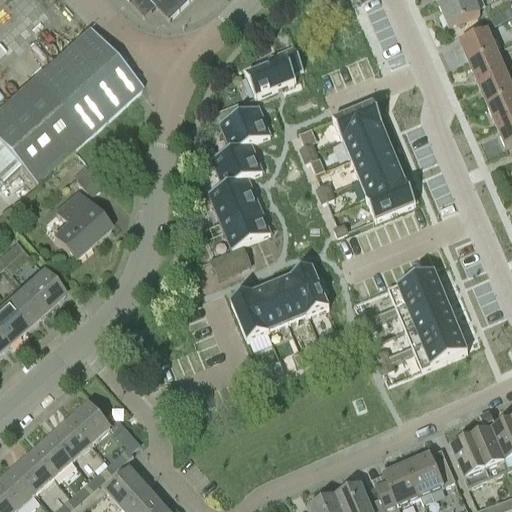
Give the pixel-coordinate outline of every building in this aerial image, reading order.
[(122,0),(143,22),(154,11),(167,24),(192,0),(122,0)] [(434,0),(438,8),(456,0),(434,0)] [(480,19),(474,5),(485,0),(456,0),(438,8),(449,33),(480,19)] [(511,13),(511,11),(490,23),(495,32),(511,22),(511,13)] [(468,69),(496,56),(487,35),(458,47),(468,69)] [(86,36),(0,112),(0,150),(20,172),(36,190),(141,97),(86,36)] [(271,70),(246,81),(255,104),(296,87),(293,79),(303,75),(294,53),(268,63),(271,70)] [(477,90),(505,77),(496,56),(468,69),(477,90)] [(486,111),(511,99),(511,92),(505,77),(477,90),(486,111)] [(495,132),(511,124),(511,99),(486,111),(495,132)] [(239,111),(242,118),(253,114),(250,106),(239,111)] [(373,108),(332,125),(341,146),(382,129),(373,108)] [(258,112),(219,128),(231,156),(231,157),(250,149),(250,150),(270,142),(258,112)] [(505,153),(511,150),(511,124),(495,132),(505,153)] [(382,129),(341,146),(341,147),(343,147),(350,166),(389,150),(381,131),(382,130),(382,129)] [(231,156),(211,164),(223,192),(223,193),(247,183),(247,184),(255,181),(262,178),(250,150),(250,149),(231,157),(231,156)] [(0,187),(1,188),(20,172),(0,150),(0,187)] [(311,150),(300,154),(303,162),(314,157),(311,150)] [(389,150),(350,166),(359,185),(397,170),(389,150)] [(314,157),(303,162),(306,169),(309,168),(317,165),(314,157)] [(397,170),(359,185),(367,205),(365,205),(366,206),(407,189),(406,188),(405,189),(397,170)] [(91,204),(105,191),(89,173),(75,186),(91,204)] [(223,192),(208,198),(220,227),(258,211),(247,184),(247,183),(223,193),(223,192)] [(407,189),(366,206),(374,227),(415,210),(407,189)] [(319,193),(316,194),(320,202),(331,197),(328,190),(319,193)] [(331,197),(320,202),(323,209),(334,205),(331,197)] [(68,232),(53,245),(73,269),(110,236),(77,199),(56,218),(68,232)] [(258,211),(220,227),(232,255),(270,239),(258,211)] [(0,221),(0,234),(0,235),(9,228),(2,220),(0,221)] [(345,231),(333,235),(337,243),(348,238),(345,231)] [(0,269),(3,272),(22,255),(17,248),(0,263),(0,269)] [(234,256),(211,266),(218,284),(241,274),(234,256)] [(312,273),(291,282),(308,323),(329,314),(323,300),(327,298),(321,285),(318,287),(312,273)] [(433,277),(388,296),(395,313),(396,316),(442,297),(433,277)] [(44,319),(63,302),(41,278),(23,295),(44,319)] [(291,283),(272,291),(288,330),(307,322),(307,323),(308,323),(291,282),(290,282),(291,283)] [(252,298),(251,298),(268,339),(269,339),(269,338),(288,330),(272,291),(253,299),(252,298)] [(26,336),(44,319),(23,295),(4,311),(26,336)] [(442,297),(396,316),(398,320),(405,336),(450,317),(442,297)] [(251,298),(230,307),(247,348),(268,339),(251,298)] [(0,344),(7,352),(26,336),(4,311),(0,314),(0,344)] [(395,313),(383,318),(386,325),(398,320),(396,316),(395,313)] [(369,316),(358,321),(362,331),(373,326),(372,322),(369,316)] [(450,317),(405,336),(411,353),(413,356),(459,337),(450,317)] [(383,318),(372,322),(373,326),(375,330),(386,325),(383,318)] [(373,326),(362,331),(366,340),(371,338),(377,336),(375,330),(373,326)] [(459,337),(413,356),(414,360),(422,377),(467,358),(459,337)] [(340,341),(333,344),(338,355),(345,352),(340,341)] [(319,350),(312,353),(317,364),(324,361),(319,350)] [(411,353),(400,357),(403,365),(414,360),(413,356),(411,353)] [(386,356),(375,361),(379,370),(390,366),(388,362),(386,356)] [(400,357),(388,362),(390,366),(391,370),(403,365),(400,357)] [(300,358),(293,361),(297,372),(304,369),(300,358)] [(390,366),(379,370),(383,380),(388,378),(394,376),(391,370),(390,366)] [(280,367),(273,370),(277,381),(284,378),(280,367)] [(91,451),(109,435),(88,410),(69,427),(91,451)] [(488,418),(479,422),(484,433),(493,429),(488,418)] [(469,495),(511,476),(511,426),(450,454),(469,495)] [(72,468),(91,451),(69,427),(50,444),(72,468)] [(54,484),(72,468),(50,444),(32,460),(54,484)] [(108,471),(114,478),(133,461),(127,454),(108,471)] [(35,501),(54,484),(32,460),(13,477),(35,501)] [(431,498),(455,488),(445,465),(433,470),(429,461),(406,471),(420,503),(423,509),(434,505),(431,498)] [(95,494),(114,478),(108,471),(89,488),(95,494)] [(375,495),(379,505),(382,511),(399,511),(420,503),(406,471),(383,481),(386,490),(375,495)] [(118,511),(126,511),(146,494),(129,475),(105,497),(118,511)] [(0,498),(12,511),(22,511),(35,501),(13,477),(0,488),(0,498)] [(77,510),(95,494),(89,488),(71,504),(77,510)] [(382,511),(379,505),(369,509),(361,491),(335,502),(339,511),(382,511)] [(162,511),(146,494),(126,511),(162,511)] [(0,511),(12,511),(0,498),(0,511)] [(339,511),(335,502),(311,511),(339,511)]
